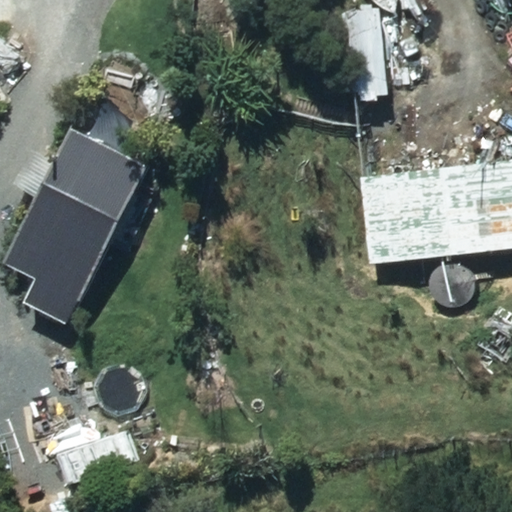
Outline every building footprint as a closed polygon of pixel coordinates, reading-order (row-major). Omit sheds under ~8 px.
[(375,0),(382,10),(396,0),(375,0)] [(383,14),(351,15),(354,98),(386,96),(383,14)] [(155,165),(76,127),(10,263),(40,279),(29,303),(75,324),(115,247),(128,255),(154,203),(140,198),(155,165)] [(511,162),(365,174),(374,264),(511,248),(511,162)] [(131,427),(56,449),(68,489),(143,467),(131,427)]
